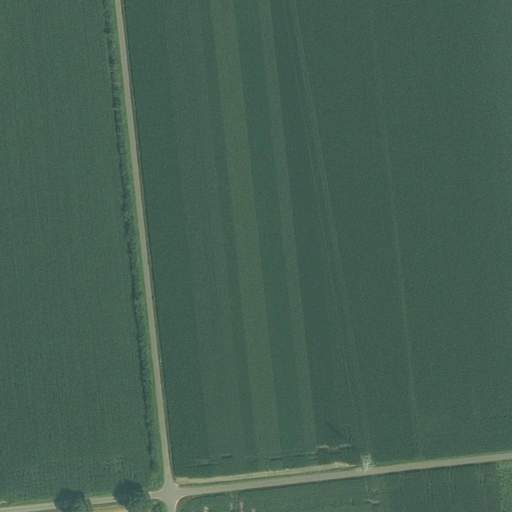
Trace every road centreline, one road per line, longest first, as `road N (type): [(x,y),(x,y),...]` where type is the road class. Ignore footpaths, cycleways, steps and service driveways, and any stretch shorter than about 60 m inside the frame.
road 1 (unclassified): [(118,0),(170,496)]
road 2 (unclassified): [(170,496),(511,458)]
road 3 (unclassified): [(170,496),(26,511)]
